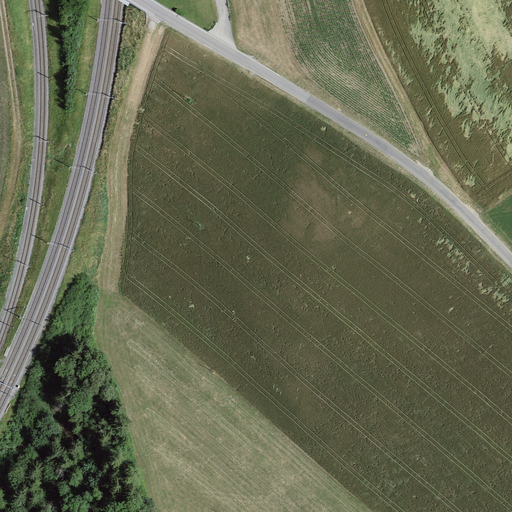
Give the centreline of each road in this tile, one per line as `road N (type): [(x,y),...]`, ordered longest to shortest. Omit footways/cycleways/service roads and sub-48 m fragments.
road 1 (tertiary): [(511,263),(425,175),(141,0)]
road 2 (track): [(0,229),(17,155),(0,0)]
